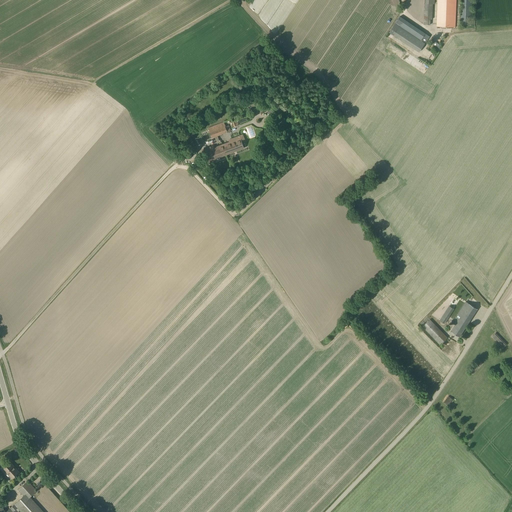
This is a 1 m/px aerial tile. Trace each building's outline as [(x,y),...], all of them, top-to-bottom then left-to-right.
[(430,19),(432,19),(433,4),(434,4),(434,0),(424,0),(424,17),(421,17),(421,23),(423,23),(423,24),(430,25),(430,19)] [(437,0),(436,27),(455,27),(456,0),(437,0)] [(470,25),(470,0),(460,0),(460,25),(470,25)] [(419,53),(429,37),(400,17),(389,33),(419,53)] [(439,49),(441,46),(432,40),(430,43),(439,49)] [(243,88),(238,91),(241,96),(246,94),(243,88)] [(280,101),(266,108),(269,115),(277,111),(284,108),(280,101)] [(282,118),(269,125),(271,130),(285,123),(282,118)] [(226,126),(224,122),(208,128),(211,138),(231,130),(229,125),(226,126)] [(190,149),(195,147),(187,133),(182,136),(190,149)] [(210,160),(244,148),(240,136),(231,139),(233,142),(207,152),(204,154),(207,162),(210,160)] [(444,324),(453,309),(460,298),(455,295),(448,306),(439,321),(444,324)] [(459,336),(477,309),(465,302),(454,320),(458,322),(452,332),(459,336)] [(440,345),(447,338),(430,319),(423,326),(440,345)] [(503,348),(507,344),(496,333),(492,336),(503,348)] [(453,351),(456,345),(450,342),(444,352),(447,353),(450,349),(453,351)] [(473,374),(482,363),(478,359),(468,370),(473,374)] [(447,405),(452,399),(448,396),(443,402),(447,405)] [(12,478),(19,472),(11,462),(4,468),(7,471),(6,472),(12,478)] [(43,511),(30,497),(36,491),(28,481),(18,490),(24,496),(6,511),(1,505),(0,505),(0,511),(13,511),(18,507),(22,511),(43,511)]
